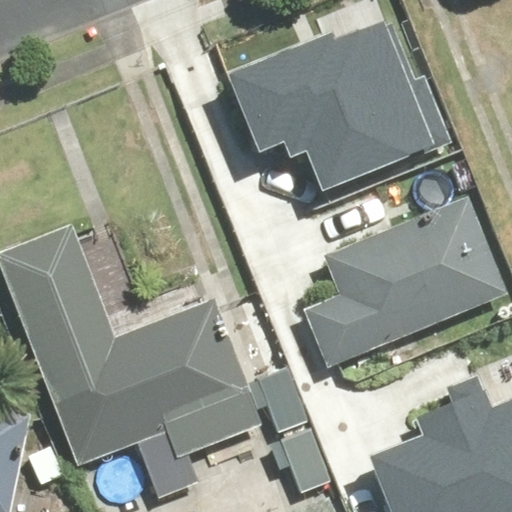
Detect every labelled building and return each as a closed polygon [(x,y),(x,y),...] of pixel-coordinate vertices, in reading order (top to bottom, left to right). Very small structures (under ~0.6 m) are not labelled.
[(404,21),(244,92),(279,170),(314,155),(333,199),(459,143),(404,21)] [(308,304),(334,369),(511,295),(511,278),(477,193),(333,252),(348,287),(308,304)] [(85,218),(0,253),(0,257),(88,468),(143,445),(167,501),(220,478),(209,451),(281,421),(214,260),(119,300),(85,218)] [(47,402),(0,396),(0,507),(35,511),(47,402)] [(511,511),(511,418),(377,473),(393,511),(511,511)] [(347,511),(338,491),(287,511),(347,511)]
